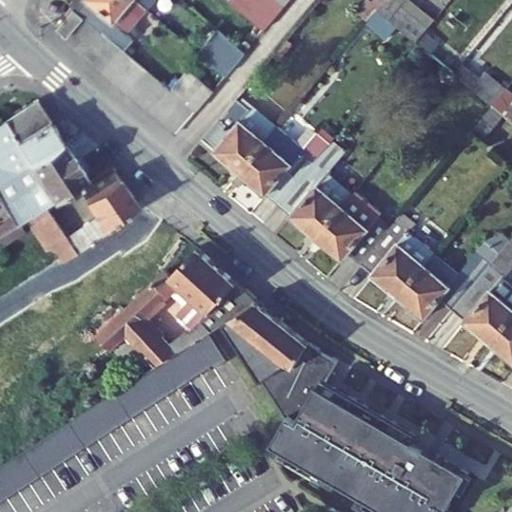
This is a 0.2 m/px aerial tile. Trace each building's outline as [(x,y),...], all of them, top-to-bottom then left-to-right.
[(130,16),(141,3),(137,0),(80,0),(73,7),(84,15),(97,26),(108,36),(111,39),(120,28),(124,32),(134,21),(130,16)] [(275,0),(241,0),(236,6),(263,28),(282,6),(275,0)] [(386,0),(379,9),(418,41),(426,31),(400,10),(408,0),(386,0)] [(412,0),(408,0),(400,10),(426,31),(436,20),(412,0)] [(58,25),(68,34),(84,15),(73,7),(58,25)] [(84,15),(68,34),(64,38),(77,49),(97,26),(84,15)] [(97,26),(77,49),(89,59),(108,36),(97,26)] [(218,28),(199,52),(225,74),(245,51),(218,28)] [(426,31),(418,41),(457,73),(465,64),(426,31)] [(89,59),(102,71),(121,47),(111,39),(108,36),(89,59)] [(102,71),(114,80),(133,57),(121,47),(102,71)] [(114,80),(126,91),(146,68),(133,57),(114,80)] [(481,77),(465,64),(457,73),(494,105),(508,88),(487,70),(481,77)] [(213,89),(188,67),(170,88),(183,99),(196,110),(213,89)] [(126,91),(138,101),(158,78),(146,68),(126,91)] [(138,101),(150,112),(170,88),(158,78),(138,101)] [(170,88),(150,112),(163,123),(183,99),(170,88)] [(511,91),(508,88),(494,105),(505,114),(511,119),(511,91)] [(239,98),(205,139),(244,171),(278,130),(239,98)] [(183,99),(163,123),(176,133),(196,110),(183,99)] [(49,120),(36,100),(0,123),(0,150),(0,151),(49,120)] [(494,105),(474,129),(485,139),(505,114),(494,105)] [(49,120),(0,151),(7,162),(0,166),(0,182),(63,141),(49,120)] [(281,127),(278,130),(244,171),(282,203),(334,141),(320,130),(305,148),(281,127)] [(88,180),(63,141),(0,182),(0,197),(18,225),(20,224),(27,220),(47,206),(88,180)] [(334,141),(282,203),(321,235),(356,194),(329,171),(346,151),(334,141)] [(96,216),(66,236),(77,252),(110,230),(107,226),(138,204),(120,178),(86,201),(96,216)] [(358,191),(356,194),(321,235),(347,257),(352,252),(363,262),(393,227),(379,215),(382,212),(358,191)] [(66,236),(47,206),(27,220),(46,250),(53,246),(64,261),(77,252),(66,236)] [(405,212),(393,227),(363,262),(402,294),(437,253),(411,231),(417,223),(405,212)] [(25,232),(20,224),(18,225),(0,236),(0,258),(5,255),(1,248),(25,232)] [(459,272),(437,253),(402,294),(428,316),(444,298),(455,308),(511,240),(503,232),(486,241),(459,272)] [(511,239),(511,240),(455,308),(494,340),(511,318),(511,283),(502,275),(511,263),(511,239)] [(173,276),(167,271),(97,335),(110,350),(127,335),(155,367),(177,353),(168,344),(145,318),(172,294),(180,287),(192,297),(184,305),(178,312),(192,326),(193,327),(195,323),(202,330),(206,325),(212,330),(226,321),(259,300),(199,248),(173,276)] [(180,287),(172,294),(184,305),(192,297),(180,287)] [(259,300),(226,321),(263,379),(264,379),(291,362),(295,366),(309,342),(259,300)] [(511,318),(494,340),(511,355),(511,318)] [(193,327),(192,326),(168,344),(177,353),(212,330),(206,325),(202,330),(195,323),(193,327)] [(177,353),(155,367),(0,466),(0,501),(212,365),(214,367),(229,357),(212,330),(177,353)] [(303,462),(344,392),(326,381),(339,359),(318,347),(309,342),(295,366),(291,362),(264,379),(290,418),(274,444),(303,462)] [(344,392),(303,462),(384,509),(388,511),(433,511),(439,503),(448,508),(469,472),(437,453),(436,456),(412,442),(416,434),(344,392)]
